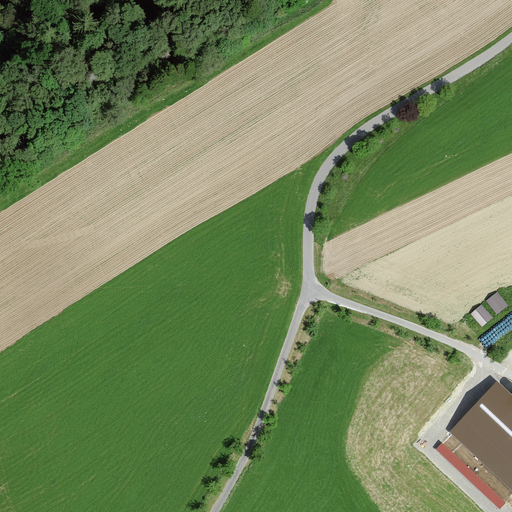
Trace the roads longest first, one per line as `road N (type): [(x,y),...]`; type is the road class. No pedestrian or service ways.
road 1 (unclassified): [(212,511),(242,464),(304,306),(304,234),(318,181),(401,105),(511,41)]
road 2 (track): [(307,290),(427,330),(511,375)]
